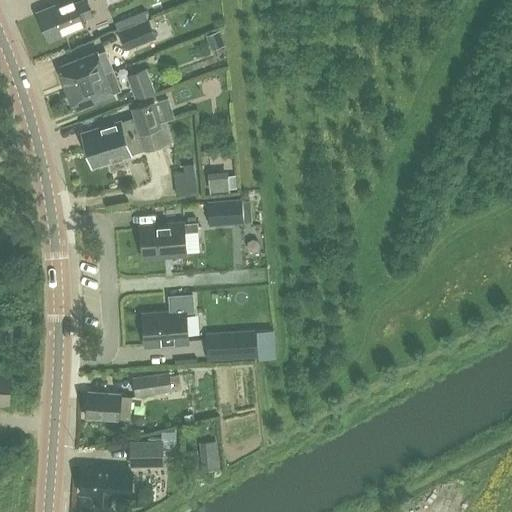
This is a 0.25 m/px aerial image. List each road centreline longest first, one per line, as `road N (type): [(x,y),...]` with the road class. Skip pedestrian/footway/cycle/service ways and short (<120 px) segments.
road 1 (residential): [(57,359),(97,356),(111,334),(101,228),(52,222)]
road 2 (secondary): [(52,222),(31,121),(0,39)]
road 3 (secondary): [(47,511),(57,359)]
road 4 (secondary): [(57,359),(52,222)]
